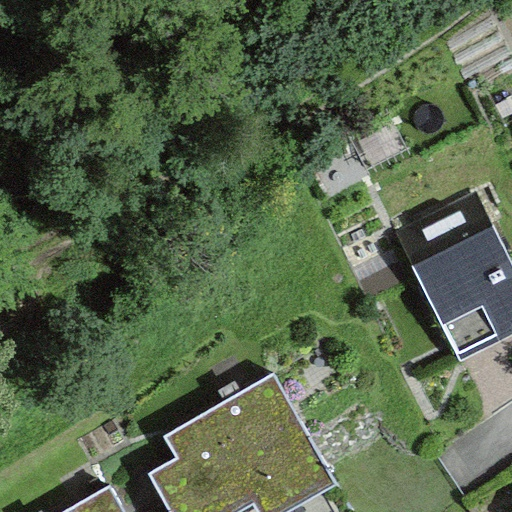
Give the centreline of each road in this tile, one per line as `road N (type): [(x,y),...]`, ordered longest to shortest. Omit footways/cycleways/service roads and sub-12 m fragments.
road 1 (track): [(483,0),(276,143),(92,239),(0,271)]
road 2 (residential): [(511,422),(399,490)]
